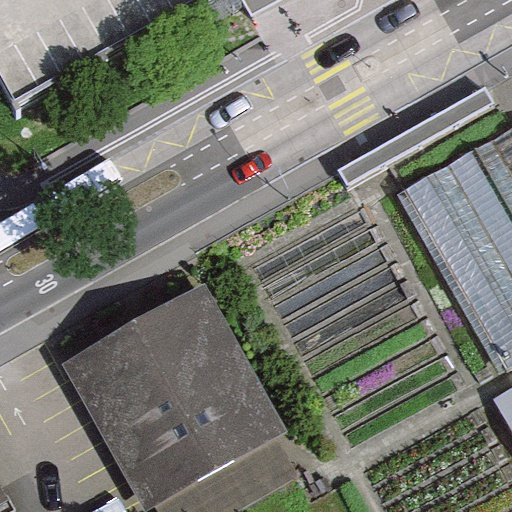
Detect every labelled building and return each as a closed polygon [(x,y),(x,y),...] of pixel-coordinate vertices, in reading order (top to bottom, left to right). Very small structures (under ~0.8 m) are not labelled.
[(0,0),(0,119),(3,124),(227,0),(0,0)] [(511,134),(406,193),(507,373),(511,370),(511,134)] [(211,281),(70,355),(150,507),(291,433),(211,281)] [(511,389),(495,399),(511,429),(511,389)] [(9,511),(0,493),(0,511),(9,511)]
